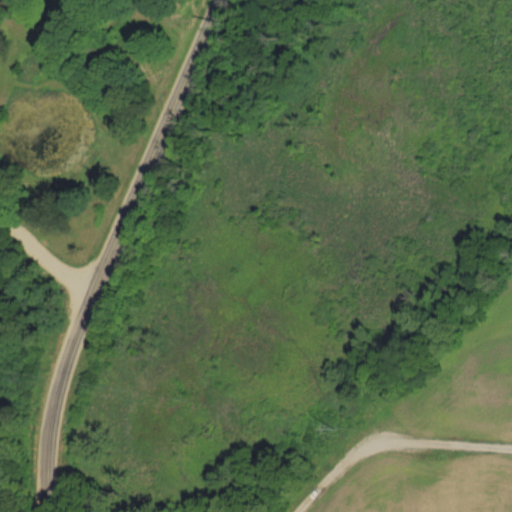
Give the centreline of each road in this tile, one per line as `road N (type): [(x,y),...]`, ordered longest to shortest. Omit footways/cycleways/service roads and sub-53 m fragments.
road 1 (tertiary): [(48,511),(53,402),(73,327),(226,0)]
road 2 (residential): [(89,289),(0,185)]
